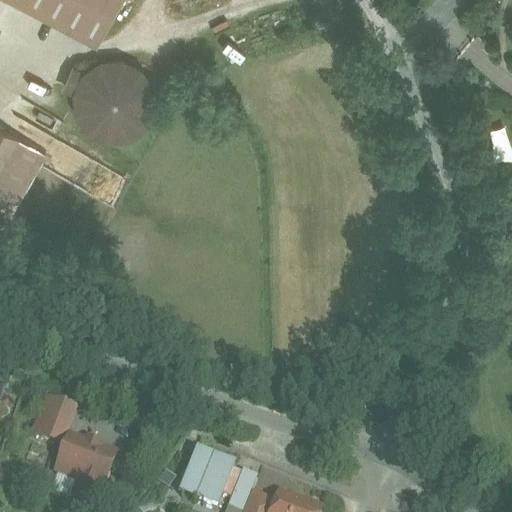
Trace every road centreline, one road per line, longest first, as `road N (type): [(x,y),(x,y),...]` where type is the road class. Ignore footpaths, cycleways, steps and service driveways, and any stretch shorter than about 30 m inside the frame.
road 1 (residential): [(393,45),(437,136),(474,266),(386,456)]
road 2 (residential): [(0,324),(386,456)]
